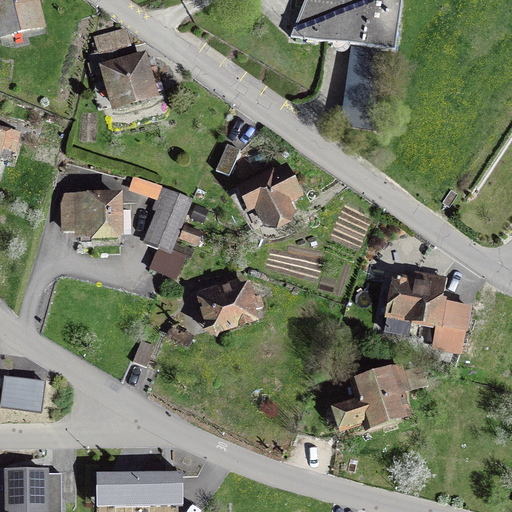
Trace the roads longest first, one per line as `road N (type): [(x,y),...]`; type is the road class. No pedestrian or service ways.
road 1 (residential): [(499,273),(263,103),(99,0)]
road 2 (residential): [(428,510),(160,429)]
road 3 (residential): [(160,429),(0,315)]
road 4 (residential): [(160,429),(0,433)]
